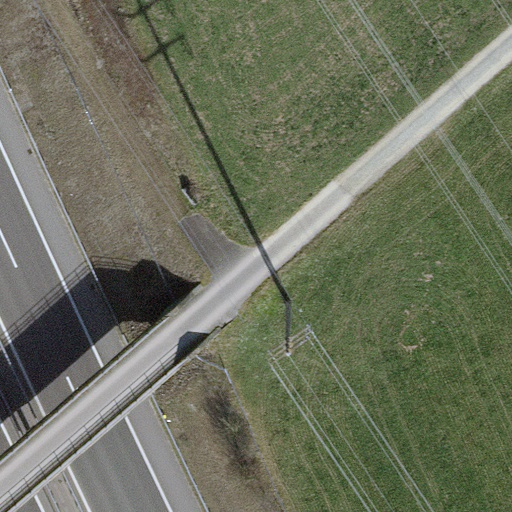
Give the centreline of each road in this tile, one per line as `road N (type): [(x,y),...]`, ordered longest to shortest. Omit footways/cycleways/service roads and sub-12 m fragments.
road 1 (track): [(511,48),(247,278)]
road 2 (track): [(247,278),(110,86),(74,0)]
road 3 (track): [(247,278),(0,490)]
road 4 (motorway): [(130,511),(0,231)]
